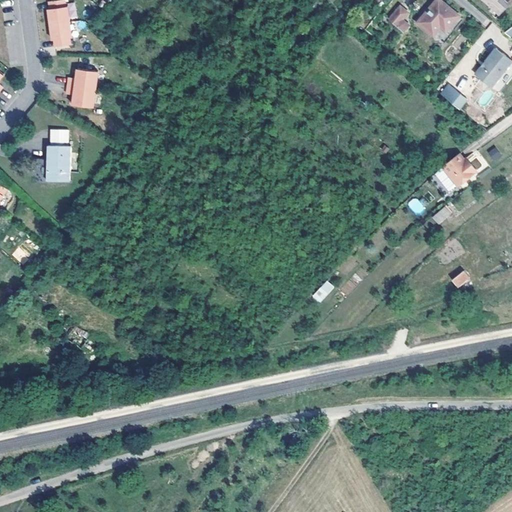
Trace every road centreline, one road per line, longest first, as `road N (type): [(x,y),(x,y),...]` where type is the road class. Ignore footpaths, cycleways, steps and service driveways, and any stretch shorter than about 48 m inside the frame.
road 1 (unclassified): [(511,405),(297,416),(199,438),(0,503)]
road 2 (residential): [(26,0),(33,83),(0,133)]
